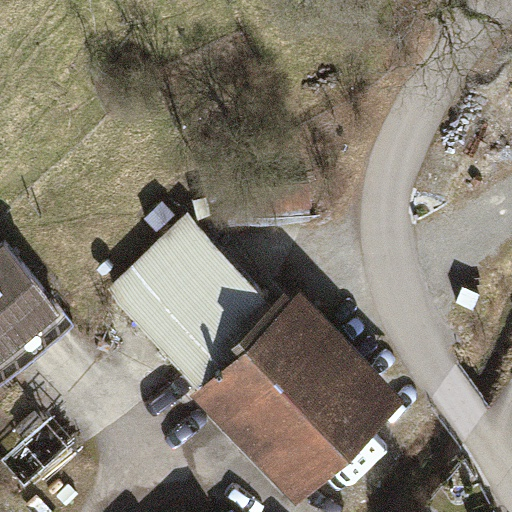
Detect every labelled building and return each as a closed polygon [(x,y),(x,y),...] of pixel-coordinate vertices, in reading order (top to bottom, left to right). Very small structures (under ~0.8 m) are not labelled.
[(250,184),(253,210),(313,202),(309,177),(250,184)] [(109,286),(199,381),(281,304),(192,209),(109,286)] [(0,244),(0,370),(9,364),(71,318),(10,237),(0,244)] [(292,293),(281,304),(199,381),(193,386),(297,496),(405,395),(301,285),(292,293)] [(5,458),(26,480),(75,435),(54,412),(5,458)]
